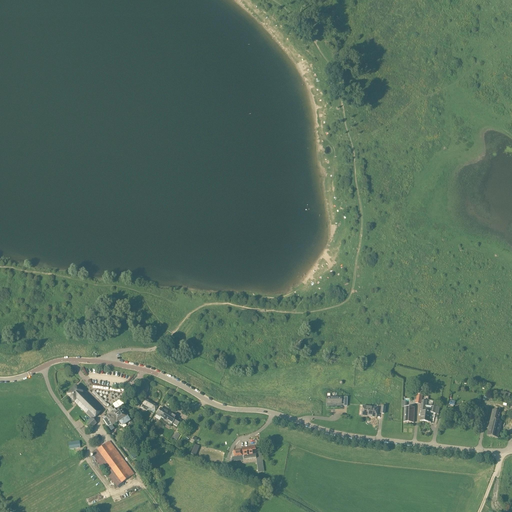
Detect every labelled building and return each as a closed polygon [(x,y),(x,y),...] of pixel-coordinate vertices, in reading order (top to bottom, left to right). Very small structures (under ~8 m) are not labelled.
[(90,430),(97,423),(93,420),(102,410),(87,394),(83,392),(76,386),(67,394),(91,418),(85,425),(90,430)] [(435,414),(437,407),(426,405),(426,401),(422,400),(423,395),(422,395),(421,405),(420,408),(420,411),(421,412),(420,420),(429,422),(431,413),(435,414)] [(326,396),(326,403),(341,403),(341,402),(344,402),(343,406),(347,406),(347,397),(344,397),(344,399),(342,399),(342,397),(341,397),(341,396),(326,396)] [(143,404),(140,408),(147,411),(148,410),(149,407),(155,411),(158,406),(146,399),(143,404)] [(461,407),(462,402),(449,401),(448,409),(453,409),(454,406),(461,407)] [(376,418),(377,408),(363,406),(362,416),(376,418)] [(110,413),(110,414),(106,417),(106,418),(103,419),(108,427),(111,431),(114,429),(112,426),(117,423),(116,423),(119,422),(122,427),(131,421),(127,416),(126,417),(120,407),(110,413)] [(414,423),(414,408),(405,407),(404,422),(414,423)] [(161,419),(166,411),(161,408),(156,415),(161,419)] [(491,420),(487,435),(498,438),(502,422),(497,421),(496,421),(499,411),(493,410),(491,420)] [(176,417),(166,411),(161,419),(160,421),(165,424),(166,422),(171,425),(172,424),(176,417)] [(177,427),(181,420),(176,417),(172,424),(177,427)] [(79,441),(69,443),(70,449),(80,448),(79,441)] [(117,487),(134,474),(110,441),(92,454),(117,487)] [(242,448),(242,453),(243,456),(243,460),(256,459),(258,473),(262,472),(259,454),(256,454),(255,447),(242,448)] [(233,450),(233,451),(233,452),(233,453),(234,457),(234,458),(242,456),(242,454),(241,449),(235,450),(233,450)]
